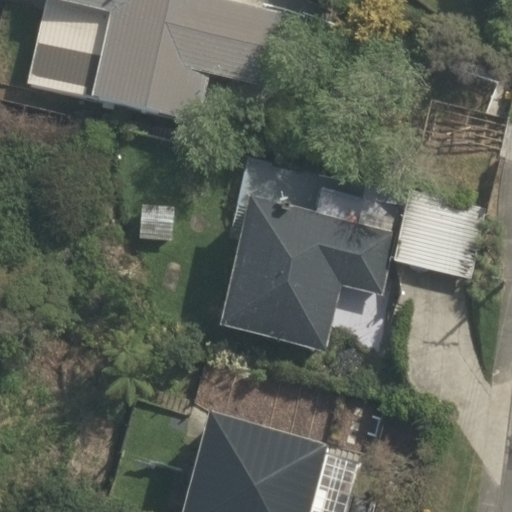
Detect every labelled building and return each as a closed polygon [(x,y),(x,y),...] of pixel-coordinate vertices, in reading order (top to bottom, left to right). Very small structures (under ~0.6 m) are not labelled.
[(89,105),(198,131),(209,82),(270,96),(280,54),(265,50),(273,15),(219,2),(219,0),(46,0),(25,90),(89,105)] [(422,147),(498,163),(507,118),(431,102),(422,147)] [(491,212),(410,194),(394,267),(475,286),(491,212)] [(135,205),(135,240),(172,240),(172,205),(135,205)] [(217,332),(324,356),(339,292),(381,302),(395,242),(246,207),(217,332)] [(180,511),(310,511),(326,455),(205,422),(180,511)] [(355,511),(367,464),(331,456),(318,511),(355,511)]
